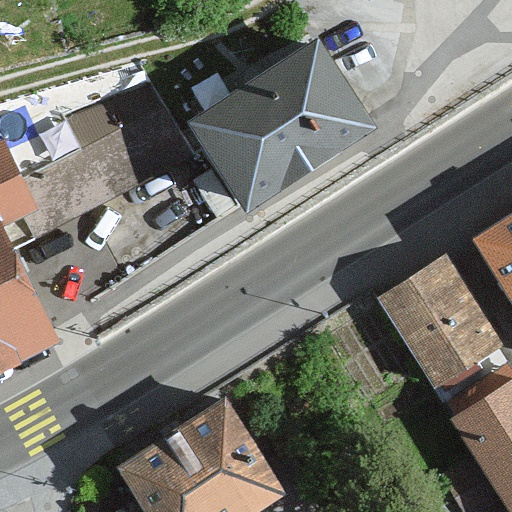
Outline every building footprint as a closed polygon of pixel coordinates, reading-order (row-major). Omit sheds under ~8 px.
[(352,127),(302,40),(166,118),(186,154),(216,205),(352,127)] [(166,118),(140,80),(0,152),(0,174),(15,206),(0,213),(0,247),(3,253),(186,154),(166,118)] [(0,174),(0,213),(15,206),(0,174)] [(511,212),(464,243),(511,320),(511,212)] [(0,355),(44,334),(3,253),(0,247),(0,355)] [(493,345),(442,260),(374,300),(424,385),(493,345)] [(511,511),(511,380),(508,374),(441,414),(498,511),(511,511)] [(231,511),(273,485),(216,398),(104,470),(131,511),(231,511)]
